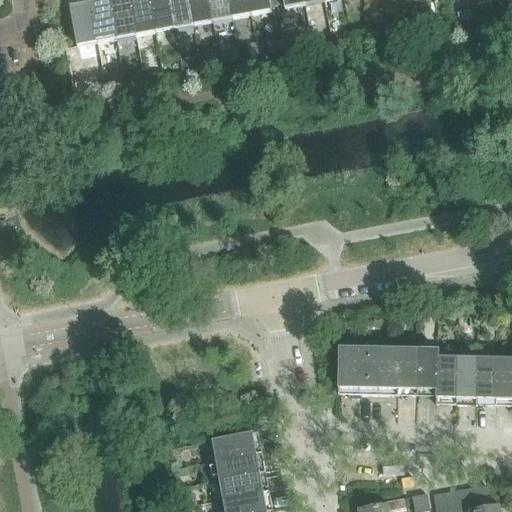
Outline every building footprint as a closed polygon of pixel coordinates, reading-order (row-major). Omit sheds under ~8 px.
[(98,46),(89,0),(87,0),(69,3),(77,49),(98,46)] [(109,0),(89,0),(98,46),(117,42),(109,0)] [(129,0),(109,0),(117,42),(136,39),(129,0)] [(148,0),(129,0),(136,39),(155,35),(148,0)] [(168,0),(148,0),(155,35),(175,32),(168,0)] [(188,0),(168,0),(175,32),(194,28),(188,0)] [(188,0),(194,28),(213,25),(208,0),(188,0)] [(228,0),(208,0),(213,25),(232,21),(228,0)] [(248,0),(228,0),(232,21),(251,18),(248,0)] [(268,0),(248,0),(251,18),(272,14),(268,0)] [(305,8),(303,0),(283,0),(285,12),(305,8)] [(338,397),(359,398),(360,351),(339,350),(338,397)] [(360,351),(359,398),(379,398),(380,351),(360,351)] [(380,351),(379,398),(399,399),(400,352),(380,351)] [(399,399),(418,399),(419,352),(400,352),(399,399)] [(439,353),(419,352),(418,399),(436,399),(439,361),(439,353)] [(458,361),(439,361),(436,399),(436,407),(457,408),(458,361)] [(457,408),(476,408),(477,361),(458,361),(457,408)] [(476,408),(496,409),(497,362),(477,361),(476,408)] [(511,362),(497,362),(496,409),(511,409),(511,362)] [(213,444),(216,464),(262,456),(259,436),(213,444)] [(266,475),(262,456),(216,464),(220,483),(266,475)] [(269,494),(266,475),(220,483),(223,503),(269,494)] [(476,490),(480,511),(491,509),(487,488),(476,490)] [(475,511),(480,511),(476,490),(465,492),(469,511),(475,511)] [(455,494),(458,511),(469,511),(465,492),(455,494)] [(272,511),(269,494),(223,503),(225,511),(272,511)] [(458,511),(455,494),(444,496),(447,511),(458,511)] [(447,511),(444,496),(434,498),(436,511),(447,511)] [(412,500),(414,511),(430,511),(428,497),(412,500)] [(357,511),(395,511),(406,510),(404,501),(387,504),(387,507),(357,511)]
